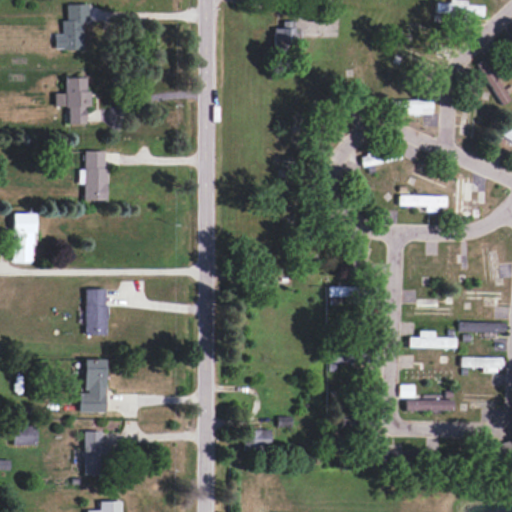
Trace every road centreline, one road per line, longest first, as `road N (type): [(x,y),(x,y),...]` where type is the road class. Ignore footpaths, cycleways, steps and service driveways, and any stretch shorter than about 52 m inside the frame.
road 1 (residential): [(207,0),(205,511)]
road 2 (residential): [(397,234),(369,228),(333,196),(332,158),(377,124),(511,180),(501,213),(486,224),(397,234)]
road 3 (residential): [(397,234),(390,408),(421,429),(497,426),(511,388)]
road 4 (residential): [(446,148),(445,81),(511,6)]
